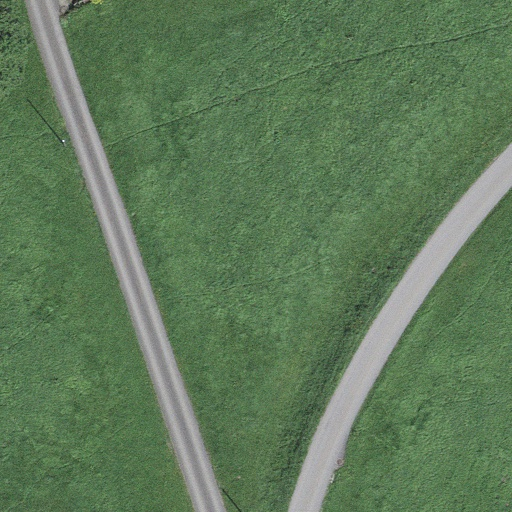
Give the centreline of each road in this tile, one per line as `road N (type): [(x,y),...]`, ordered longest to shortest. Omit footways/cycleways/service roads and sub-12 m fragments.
road 1 (track): [(205,511),(52,0)]
road 2 (track): [(303,511),(331,433),(385,337),(511,160)]
